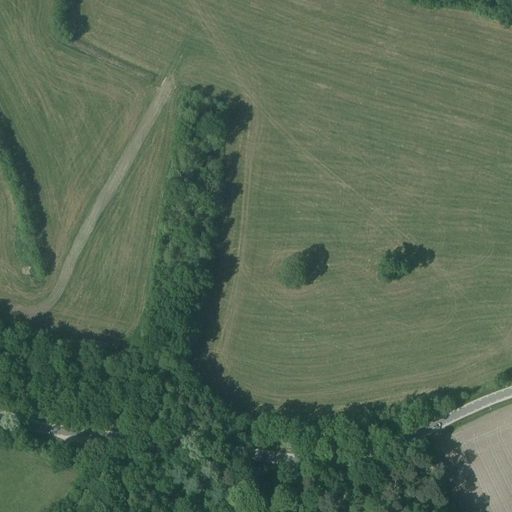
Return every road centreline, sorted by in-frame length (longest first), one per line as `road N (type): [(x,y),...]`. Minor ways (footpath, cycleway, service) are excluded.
road 1 (tertiary): [(0,416),(68,434),(322,461),(354,458),(511,390)]
road 2 (track): [(197,511),(65,433)]
